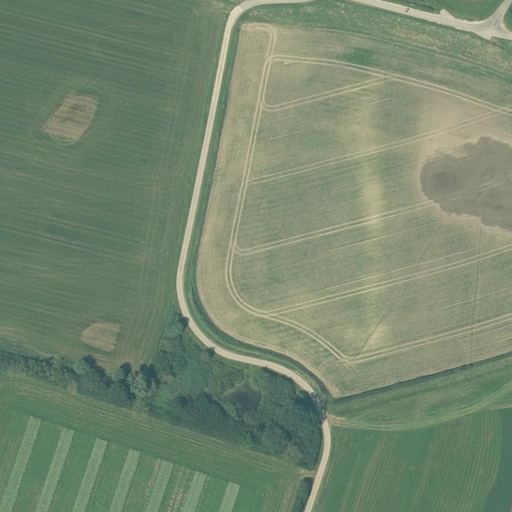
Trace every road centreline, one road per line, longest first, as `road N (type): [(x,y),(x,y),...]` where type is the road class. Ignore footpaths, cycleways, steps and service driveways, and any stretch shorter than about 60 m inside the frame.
road 1 (unclassified): [(307,511),(327,437),(313,397),(276,368),(208,346),(179,293),(227,33),(240,9),(292,0)]
road 2 (unclassified): [(489,32),(359,0)]
